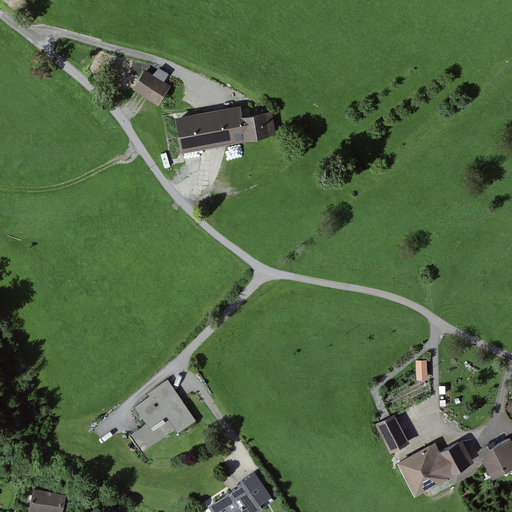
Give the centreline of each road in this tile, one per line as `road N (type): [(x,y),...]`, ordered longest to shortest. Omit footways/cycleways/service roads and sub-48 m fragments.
road 1 (unclassified): [(0,13),(112,109),(177,197),(235,250),(267,271),(402,301),(511,357)]
road 2 (track): [(0,187),(55,188),(141,150)]
